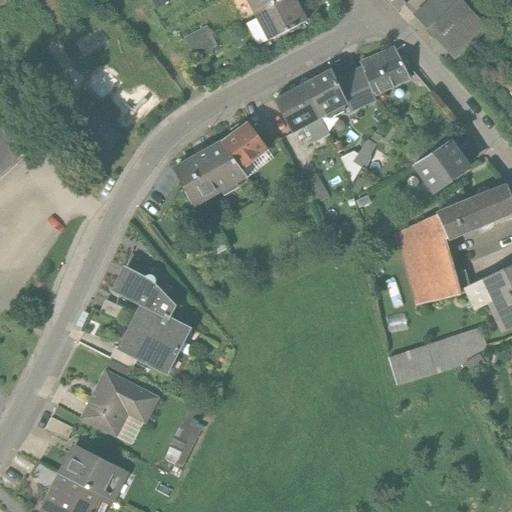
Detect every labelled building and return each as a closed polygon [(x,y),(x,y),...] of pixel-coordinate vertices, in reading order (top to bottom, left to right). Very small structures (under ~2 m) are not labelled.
[(188,0),(159,0),(166,13),(189,1),(188,0)] [(250,0),(260,19),(296,1),(295,0),(250,0)] [(386,0),(401,17),(419,0),(386,0)] [(440,45),(458,64),(489,36),(471,17),(457,0),(443,0),(419,22),(440,45)] [(310,27),(296,1),(260,19),(274,46),(310,27)] [(194,40),(204,59),(225,48),(216,29),(194,40)] [(399,54),(365,70),(367,74),(379,99),(412,82),(399,54)] [(367,74),(341,86),(351,108),(355,116),(379,105),(377,100),(379,99),(367,74)] [(307,90),(325,122),(351,108),(341,86),(336,75),(307,90)] [(332,137),(325,122),(307,90),(280,105),(297,137),(313,128),(321,143),(332,137)] [(0,183),(29,158),(0,124),(0,183)] [(253,129),(227,147),(252,180),(278,162),(253,129)] [(241,187),(252,180),(227,147),(227,146),(211,155),(211,156),(181,173),(192,195),(196,193),(203,207),(239,186),(241,187)] [(431,161),(418,168),(438,195),(471,172),(452,146),(431,161)] [(375,147),(350,159),(358,175),(383,163),(375,147)] [(511,196),(510,191),(440,219),(451,242),(511,216),(511,196)] [(448,243),(451,242),(440,219),(401,236),(421,308),(463,297),(448,243)] [(151,280),(132,271),(120,294),(152,310),(153,309),(175,321),(181,309),(161,287),(162,285),(162,283),(161,281),(159,279),(157,278),(155,278),(153,279),(151,280)] [(511,329),(511,271),(470,292),(481,314),(493,308),(505,333),(511,329)] [(175,321),(153,309),(152,310),(148,319),(144,317),(138,330),(185,354),(197,332),(175,321)] [(406,386),(494,360),(489,345),(493,344),(488,327),(396,354),(406,386)] [(185,354),(138,330),(126,352),(173,377),(185,354)] [(164,400),(112,373),(88,420),(124,439),(135,416),(152,425),(164,400)] [(196,417),(175,458),(193,467),(214,426),(196,417)] [(82,451),(69,476),(117,501),(124,487),(120,476),(123,472),(82,451)] [(111,511),(117,501),(69,476),(51,510),(54,511),(111,511)]
